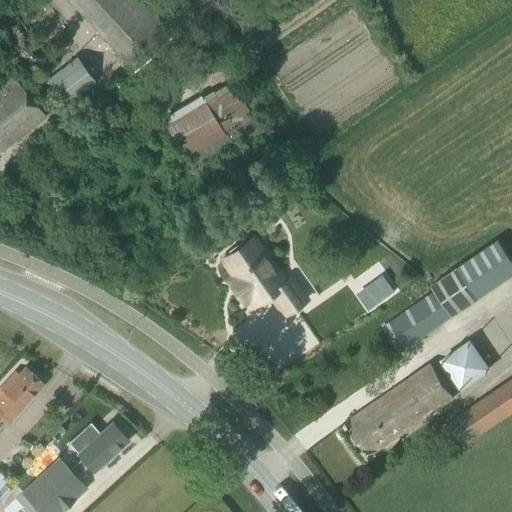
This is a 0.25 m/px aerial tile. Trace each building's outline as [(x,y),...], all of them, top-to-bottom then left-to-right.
[(0,0),(0,48),(28,82),(52,62),(9,10),(0,0)] [(68,0),(133,69),(174,31),(144,0),(68,0)] [(0,150),(43,117),(11,76),(7,79),(9,83),(0,89),(0,150)] [(204,88),(154,120),(176,154),(226,122),(204,88)] [(283,315),(305,300),(290,279),(283,283),(251,238),(221,259),(240,287),(234,291),(242,303),(249,298),(254,305),(269,294),(283,315)] [(432,285),(452,316),(511,275),(511,260),(498,241),(432,285)] [(399,351),(452,316),(435,291),(382,327),(399,351)] [(439,360),(460,390),(491,369),(470,338),(439,360)] [(369,455),(452,398),(429,364),(346,422),(369,455)] [(10,421),(43,384),(24,367),(17,375),(14,372),(0,386),(0,416),(2,414),(10,421)] [(464,445),(511,411),(511,378),(448,422),(464,445)] [(90,422),(67,442),(77,453),(81,458),(87,465),(93,471),(128,440),(111,422),(99,433),(90,422)] [(57,460),(2,511),(3,511),(58,511),(84,489),(73,477),(87,465),(81,458),(67,471),(57,460)]
